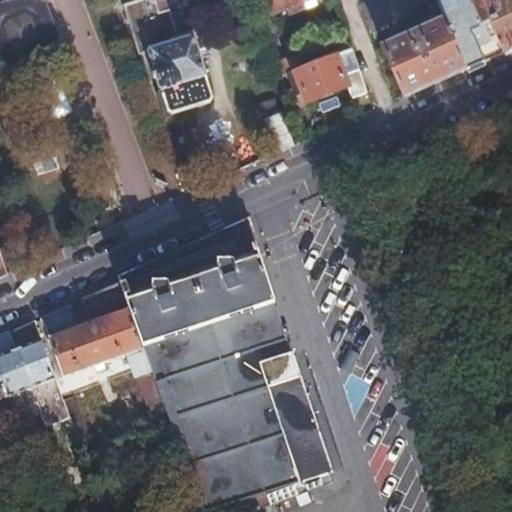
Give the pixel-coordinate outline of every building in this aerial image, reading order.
[(145,0),(134,5),(119,10),(136,56),(144,53),(167,111),(207,97),(191,55),(199,51),(194,39),(186,42),(184,37),(172,41),(169,34),(160,11),(155,12),(149,0),(145,0)] [(160,11),(169,34),(172,33),(158,0),(149,0),(155,12),(160,11)] [(241,0),(247,15),(272,6),(269,0),(241,0)] [(434,0),(365,0),(359,2),(369,29),(436,3),(434,0)] [(469,0),(442,0),(436,3),(444,19),(467,67),(503,51),(490,21),(480,24),(470,2),(469,0)] [(511,0),(474,0),(470,2),(480,24),(490,21),(503,51),(511,47),(511,0)] [(27,6),(3,15),(0,21),(0,26),(7,46),(17,52),(41,43),(44,34),(35,11),(27,6)] [(467,67),(444,19),(383,46),(404,95),(467,67)] [(352,95),(367,90),(351,46),(336,52),(348,85),(352,95)] [(307,100),(348,85),(336,52),(296,66),(295,67),(307,100)] [(272,64),(275,74),(295,67),(296,66),(293,57),(272,64)] [(273,94),(254,100),(259,113),(277,106),(273,94)] [(264,117),(275,152),(295,144),(282,109),(264,117)] [(199,509),(200,511),(253,511),(310,492),(306,481),(330,473),(249,225),(184,254),(119,283),(151,371),(163,406),(165,412),(196,499),(199,509)] [(151,371),(119,283),(81,300),(89,323),(79,327),(70,305),(59,310),(40,318),(62,378),(100,364),(103,371),(109,369),(106,362),(127,355),(129,360),(125,363),(131,378),(135,377),(151,371)] [(14,422),(37,413),(28,389),(15,352),(8,333),(0,336),(0,381),(8,404),(14,422)] [(15,352),(28,389),(53,379),(40,341),(15,352)] [(135,377),(147,412),(163,406),(151,371),(135,377)] [(0,405),(8,404),(0,381),(0,405)] [(59,398),(74,439),(86,434),(72,393),(59,398)] [(149,417),(165,412),(163,406),(147,412),(149,417)] [(86,434),(74,439),(75,444),(88,439),(86,434)] [(80,458),(92,491),(103,487),(92,454),(80,458)] [(164,511),(189,511),(199,509),(196,499),(164,511)]
